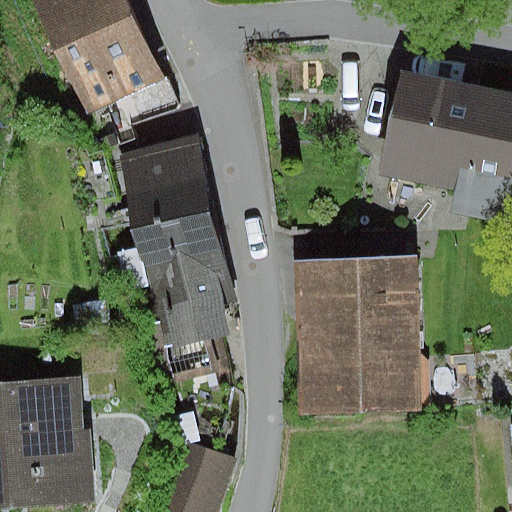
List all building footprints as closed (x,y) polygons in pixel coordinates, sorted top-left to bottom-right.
[(128,0),(29,0),(89,123),(170,85),(128,0)] [(511,102),(404,79),(381,183),(511,212),(511,102)] [(130,236),(218,219),(202,138),(114,155),(130,236)] [(218,219),(130,236),(153,358),(241,341),(218,219)] [(423,265),(301,267),(304,423),(426,420),(423,265)] [(91,511),(82,387),(0,392),(0,511),(91,511)] [(188,445),(167,507),(181,511),(215,511),(233,460),(188,445)]
